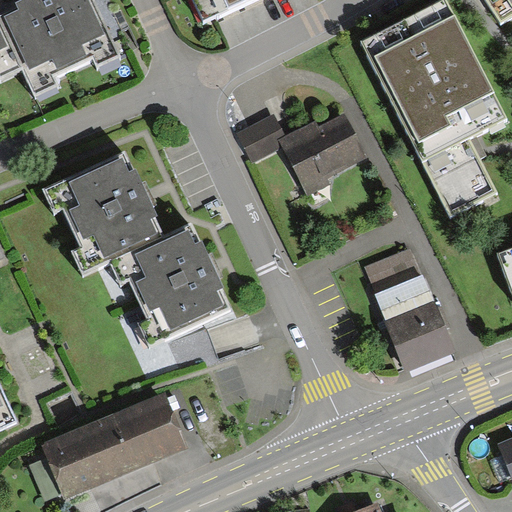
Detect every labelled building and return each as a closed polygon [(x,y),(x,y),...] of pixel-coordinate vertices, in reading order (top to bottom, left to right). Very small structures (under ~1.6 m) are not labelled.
[(2,0),(0,1),(0,24),(16,65),(30,97),(55,86),(50,77),(116,48),(94,0),(2,0)] [(192,0),(205,25),(257,0),(192,0)] [(511,18),(511,0),(487,0),(503,24),(511,18)] [(445,3),(363,45),(450,214),(497,190),(475,146),(470,137),(504,119),(445,3)] [(0,72),(16,65),(0,24),(0,72)] [(277,113),(236,133),(250,161),(282,147),(308,195),(329,183),(326,178),(364,156),(344,115),(319,126),(314,120),(288,135),(277,113)] [(111,262),(161,238),(120,151),(42,188),(83,275),(111,262)] [(161,238),(111,262),(151,348),(229,311),(189,226),(161,238)] [(0,238),(0,263),(9,260),(0,238)] [(511,299),(511,244),(493,251),(511,300),(511,299)] [(448,348),(407,249),(361,268),(402,367),(448,348)] [(70,431),(92,484),(183,445),(161,393),(70,431)] [(0,427),(12,422),(0,396),(0,427)] [(92,484),(70,431),(42,443),(64,495),(92,484)] [(511,438),(499,444),(511,473),(511,438)] [(384,511),(380,503),(356,511),(384,511)]
